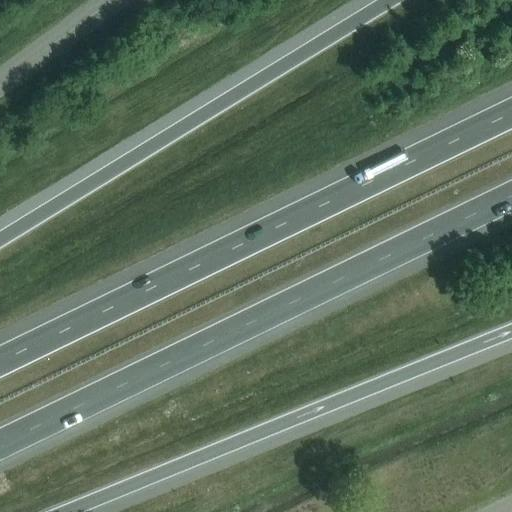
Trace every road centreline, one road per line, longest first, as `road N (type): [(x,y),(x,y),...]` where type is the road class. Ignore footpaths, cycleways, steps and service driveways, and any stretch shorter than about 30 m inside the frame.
road 1 (motorway): [(0,445),(511,197)]
road 2 (motorway): [(511,111),(0,359)]
road 3 (motorway): [(66,511),(511,331)]
road 4 (motorway): [(394,0),(0,242)]
road 5 (secondary): [(0,81),(112,0)]
